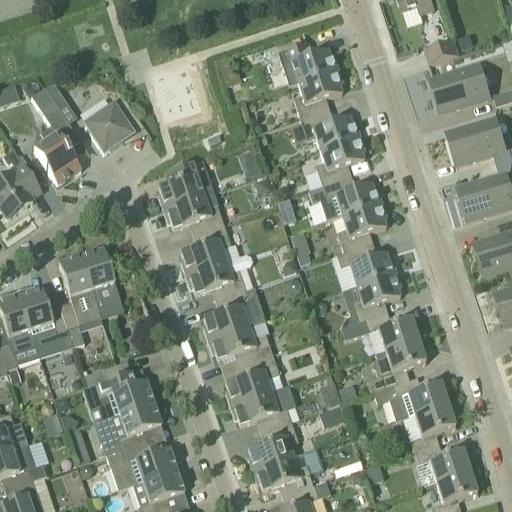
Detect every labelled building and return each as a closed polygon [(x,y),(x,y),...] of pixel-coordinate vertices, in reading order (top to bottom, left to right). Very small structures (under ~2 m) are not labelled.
[(397,0),(403,17),(418,12),(420,19),(433,14),(428,0),(397,0)] [(462,56),(474,52),(469,39),(458,43),(462,56)] [(454,46),(425,55),(429,70),(458,60),(454,46)] [(278,58),(282,71),(289,92),(297,89),(338,76),(333,62),(330,63),(327,55),(306,62),(302,51),(307,49),(306,49),(278,58)] [(236,74),(232,61),(217,66),(221,79),(236,74)] [(489,103),(479,70),(430,85),(440,118),(489,103)] [(338,76),(297,89),(302,102),(293,104),(300,125),(324,117),(320,106),(342,99),(339,91),(342,90),(338,76)] [(44,94),(53,107),(58,115),(68,129),(76,123),(53,90),(44,94)] [(511,107),(511,95),(493,101),(497,113),(511,107)] [(124,105),(84,132),(103,160),(143,133),(124,105)] [(47,112),(52,119),(45,124),(50,132),(39,139),(45,148),(33,156),(56,191),(80,175),(71,161),(74,159),(70,153),(79,147),(68,129),(58,115),(53,107),(47,112)] [(324,117),(300,125),(307,146),(315,144),(319,156),(360,143),(355,129),(352,130),(349,122),(328,129),(324,117)] [(505,156),(495,123),(446,138),(456,171),(505,156)] [(264,138),(256,140),(259,151),(267,149),(264,138)] [(315,171),(322,192),(308,196),(308,197),(346,184),(342,172),(364,166),(361,158),(364,157),(360,143),(319,156),(324,169),(315,171)] [(16,175),(0,185),(0,214),(6,224),(32,207),(31,206),(30,207),(29,205),(41,197),(13,155),(2,161),(7,169),(11,168),(16,175)] [(260,178),(252,155),(238,160),(246,183),(260,178)] [(170,176),(174,187),(158,193),(160,200),(158,201),(162,215),(204,201),(199,189),(208,186),(201,165),(170,176)] [(280,180),(276,170),(265,173),(269,184),(280,180)] [(511,212),(511,197),(506,179),(457,193),(467,226),(511,212)] [(263,180),(253,184),(258,198),(268,194),(263,180)] [(346,184),(308,197),(312,209),(319,207),(326,228),(341,223),(382,209),(377,195),(374,196),(371,189),(349,196),(346,184)] [(197,240),(223,231),(216,210),(208,213),(204,201),(162,215),(167,229),(170,228),(172,235),(194,229),(197,240)] [(337,238),(343,259),(344,259),(360,254),(361,254),(372,250),(372,249),(368,250),(364,239),(385,233),(383,224),(386,223),(382,209),(341,223),(345,235),(337,238)] [(180,258),(182,265),(180,266),(185,280),(226,267),(222,254),(230,251),(223,231),(197,240),(201,252),(180,258)] [(511,272),(511,236),(474,249),(484,281),(511,272)] [(80,261),(92,296),(96,311),(119,303),(103,254),(80,261)] [(344,259),(343,259),(336,261),(340,273),(348,271),(355,292),(396,279),(391,265),(388,266),(386,258),(364,265),(361,254),(360,254),(344,259)] [(297,262),(300,271),(311,268),(308,259),(297,262)] [(71,308),(59,312),(72,352),(83,349),(78,331),(101,324),(96,311),(92,296),(80,261),(58,269),(71,308)] [(281,273),(283,281),(295,277),(291,266),(284,268),(281,273)] [(219,305),(246,296),(239,276),(230,279),(226,267),(185,280),(190,295),(192,294),(195,301),(215,294),(219,305)] [(396,279),(355,292),(347,295),(358,329),(363,327),(382,321),(382,320),(378,309),(400,302),(397,294),(401,293),(396,279)] [(511,329),(511,293),(495,299),(505,332),(511,329)] [(207,346),(248,332),(265,326),(254,294),(246,296),(219,305),(223,317),(202,324),(205,331),(202,332),(207,346)] [(72,352),(59,312),(48,315),(41,295),(19,302),(35,352),(57,345),(61,356),(72,352)] [(17,372),(13,359),(35,352),(19,302),(0,308),(0,320),(7,344),(9,349),(0,351),(0,359),(5,376),(17,372)] [(345,345),(367,338),(374,360),(384,357),(418,346),(410,324),(390,330),(387,319),(382,320),(382,321),(363,327),(358,329),(341,334),(345,345)] [(252,344),(248,332),(207,346),(212,360),(215,359),(217,366),(238,359),(242,371),(272,360),(265,340),(252,344)] [(135,340),(123,344),(127,357),(139,352),(135,340)] [(409,386),(409,385),(405,374),(425,368),(418,346),(384,357),(374,360),(376,364),(371,374),(375,376),(377,382),(366,386),(370,399),(372,398),(385,394),(393,392),(409,386)] [(279,381),(272,360),(242,371),(245,382),(225,389),(227,396),(225,397),(229,411),(271,397),(266,385),(279,381)] [(131,378),(127,367),(103,375),(106,386),(121,382),(131,378)] [(7,376),(11,389),(21,386),(17,373),(7,376)] [(84,381),(88,392),(106,386),(103,375),(84,381)] [(97,408),(103,426),(108,423),(119,420),(153,408),(145,386),(125,393),(121,382),(106,386),(88,392),(82,395),(87,411),(97,408)] [(416,383),(409,385),(409,386),(393,392),(385,394),(372,398),(376,410),(388,407),(395,427),(414,421),(447,410),(440,388),(420,395),(416,383)] [(325,412),(339,408),(333,390),(319,394),(325,412)] [(264,436),(290,427),(286,415),(277,417),(271,397),(229,411),(234,426),(237,425),(239,432),(260,425),(264,436)] [(68,409),(65,402),(56,406),(60,415),(66,412),(68,409)] [(106,462),(120,457),(144,449),(140,437),(160,431),(153,408),(119,420),(108,423),(116,445),(100,451),(104,462),(106,461),(106,462)] [(447,410),(414,421),(420,443),(411,446),(414,458),(438,450),(434,439),(454,432),(447,410)] [(340,411),(330,414),(335,430),(345,427),(340,411)] [(20,428),(13,430),(9,419),(0,422),(0,460),(11,456),(28,450),(20,428)] [(297,447),(290,427),(264,436),(268,447),(247,454),(250,462),(247,462),(252,477),(293,463),(289,451),(297,447)] [(144,449),(120,457),(106,462),(117,496),(131,491),(176,476),(168,453),(148,460),(144,449)] [(35,472),(28,450),(11,456),(0,460),(0,485),(5,483),(8,495),(32,487),(47,482),(42,470),(35,472)] [(436,488),(469,477),(462,455),(442,462),(438,450),(414,458),(418,470),(429,467),(436,488)] [(313,492),(308,479),(322,474),(316,455),(293,463),(252,477),(257,491),(260,490),(262,497),(283,491),(286,502),(313,492)] [(350,467),(353,476),(362,473),(359,465),(350,467)] [(80,475),(81,480),(85,483),(89,482),(92,478),(91,473),(87,470),(82,471),(80,475)] [(377,472),(365,476),(370,488),(382,484),(377,472)] [(367,487),(363,475),(351,479),(353,487),(361,489),(367,487)] [(176,476),(131,491),(138,511),(165,511),(163,505),(183,498),(176,476)] [(458,511),(456,506),(476,499),(469,477),(436,488),(442,510),(436,511),(458,511)] [(0,511),(40,511),(32,487),(8,495),(12,506),(0,510),(0,511)] [(324,511),(321,503),(330,500),(326,488),(313,492),(286,502),(289,511),(324,511)]
